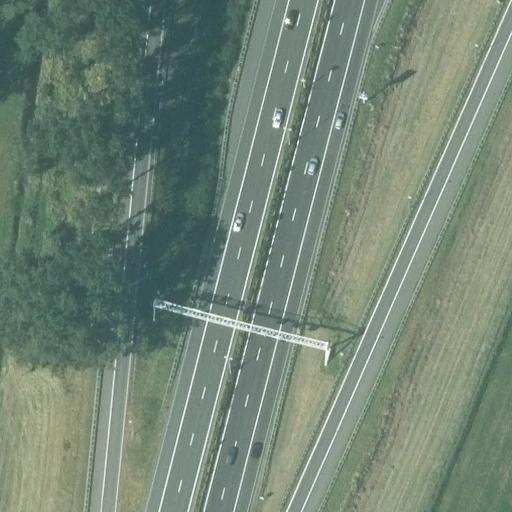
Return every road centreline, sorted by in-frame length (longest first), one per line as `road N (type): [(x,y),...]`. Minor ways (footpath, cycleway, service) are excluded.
road 1 (motorway): [(295,511),(511,18)]
road 2 (motorway): [(305,0),(173,511)]
road 3 (motorway): [(225,511),(353,0)]
road 4 (motorway): [(153,0),(107,511)]
